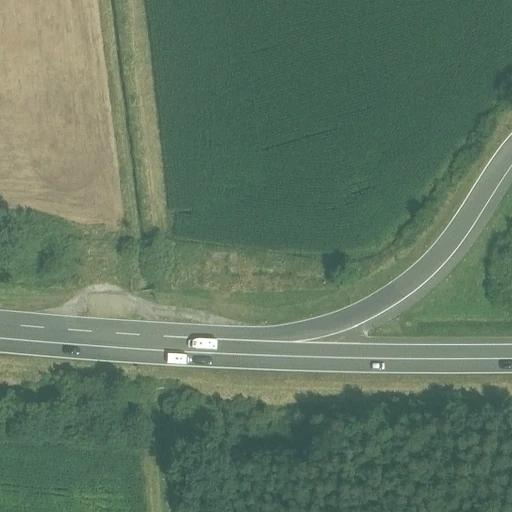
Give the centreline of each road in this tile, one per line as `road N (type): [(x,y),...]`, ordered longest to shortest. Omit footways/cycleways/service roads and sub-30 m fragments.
road 1 (trunk): [(511,150),(462,224),(403,289),(323,328),(209,354)]
road 2 (trunk): [(209,354),(511,358)]
road 3 (trunk): [(0,339),(209,354)]
